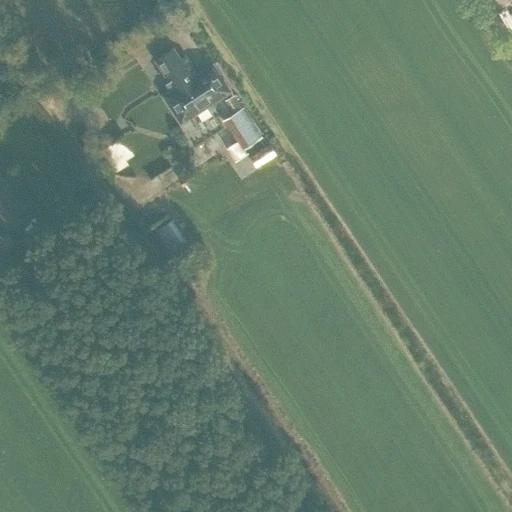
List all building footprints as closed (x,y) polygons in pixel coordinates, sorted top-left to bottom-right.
[(211,62),(195,73),(184,55),(179,58),(172,48),(154,60),(172,87),(159,95),(179,125),(230,90),(211,62)] [(224,120),(241,149),(259,138),(241,109),(224,120)] [(112,169),(133,155),(119,134),(98,149),(112,169)] [(128,147),(133,155),(134,156),(125,162),(131,172),(139,167),(149,182),(173,167),(163,151),(160,153),(153,143),(146,148),(140,140),(128,147)] [(0,224),(22,209),(0,178),(0,224)] [(187,243),(171,219),(154,230),(170,255),(187,243)] [(7,233),(0,237),(0,254),(15,245),(7,233)]
